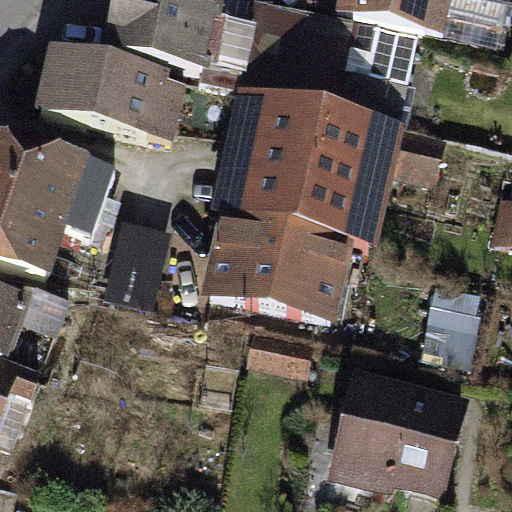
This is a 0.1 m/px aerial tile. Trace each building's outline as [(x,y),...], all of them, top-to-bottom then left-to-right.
[(220,1),(217,0),(102,0),(90,64),(204,86),(220,1)] [(355,0),(349,27),(441,47),(451,0),(355,0)] [(511,8),(467,1),(460,43),(508,52),(511,31),(511,8)] [(181,96),(54,69),(41,128),(168,155),(181,96)] [(399,148),(247,118),(223,235),(375,266),(399,148)] [(82,169),(0,151),(0,288),(45,299),(82,169)] [(338,272),(228,254),(217,324),(326,342),(338,272)] [(0,410),(29,310),(0,301),(0,410)] [(434,308),(433,367),(481,368),(482,309),(434,308)] [(461,415),(361,392),(339,485),(440,508),(461,415)]
